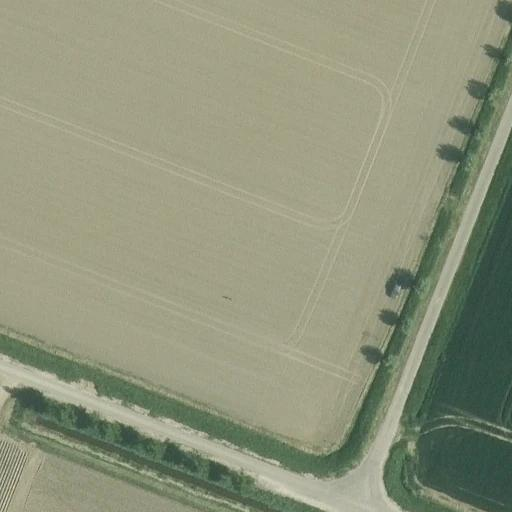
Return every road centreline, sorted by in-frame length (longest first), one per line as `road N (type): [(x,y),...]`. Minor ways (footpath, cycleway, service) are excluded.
road 1 (unclassified): [(355,509),(511,108)]
road 2 (tertiary): [(355,509),(0,375)]
